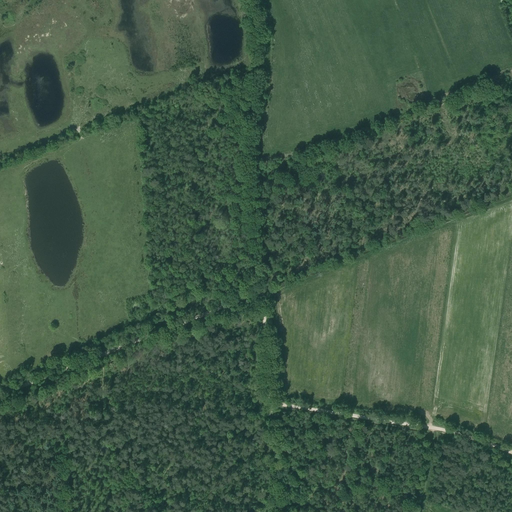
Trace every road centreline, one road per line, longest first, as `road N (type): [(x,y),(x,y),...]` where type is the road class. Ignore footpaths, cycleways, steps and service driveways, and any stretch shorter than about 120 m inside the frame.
road 1 (track): [(262,294),(0,393)]
road 2 (track): [(511,453),(456,433),(270,403)]
